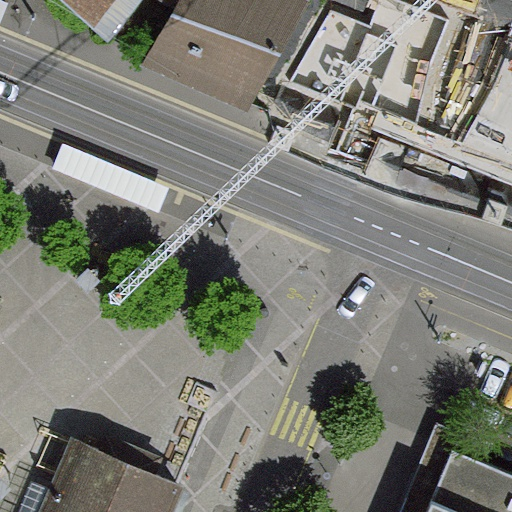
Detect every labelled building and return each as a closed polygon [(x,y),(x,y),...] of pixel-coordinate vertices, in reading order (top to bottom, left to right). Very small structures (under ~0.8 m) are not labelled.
[(65,0),(102,30),(126,0),(65,0)] [(184,0),(126,0),(102,30),(117,44),(151,0),(165,0),(180,8),(184,0)] [(308,0),(184,0),(180,8),(149,63),(261,108),(318,3),(308,0)] [(185,511),(195,490),(81,443),(51,511),(185,511)] [(511,511),(511,471),(454,447),(426,511),(511,511)]
